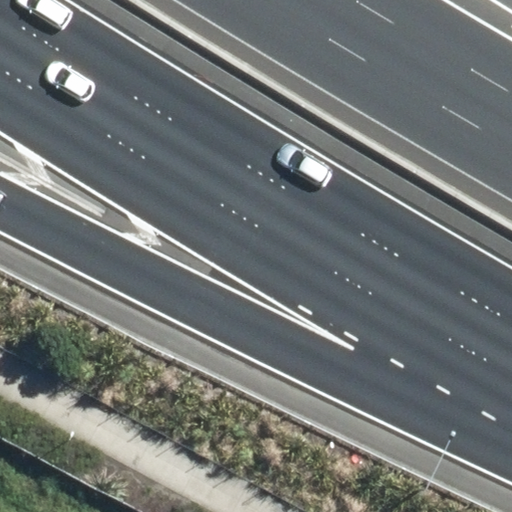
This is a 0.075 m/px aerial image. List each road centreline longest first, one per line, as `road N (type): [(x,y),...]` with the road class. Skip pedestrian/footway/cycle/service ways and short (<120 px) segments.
road 1 (motorway): [(511,355),(0,39)]
road 2 (motorway): [(511,427),(314,358),(0,198)]
road 3 (motorway): [(278,0),(511,149)]
